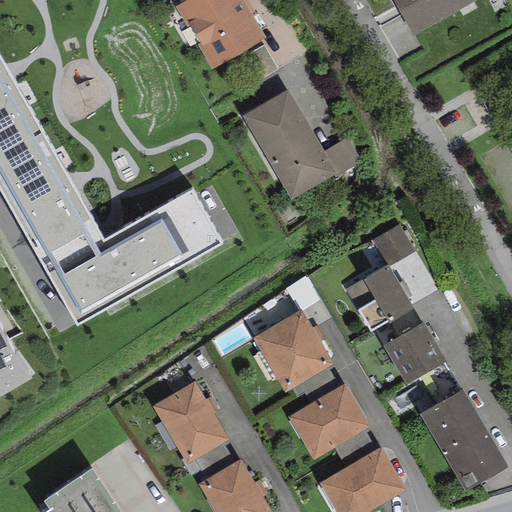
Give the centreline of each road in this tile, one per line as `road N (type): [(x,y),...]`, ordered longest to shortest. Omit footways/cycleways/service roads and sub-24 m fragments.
road 1 (residential): [(511,281),(347,0)]
road 2 (unknown): [(252,0),(324,125)]
